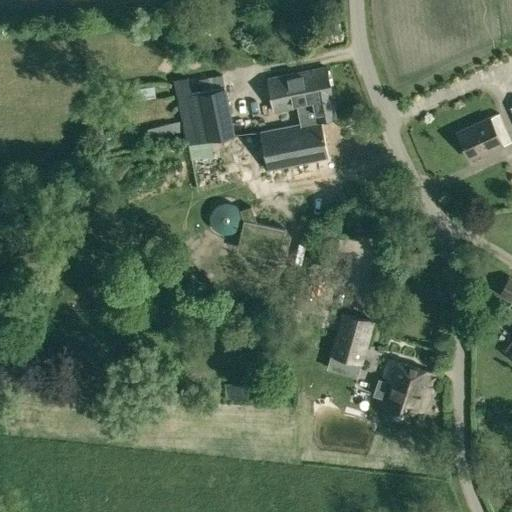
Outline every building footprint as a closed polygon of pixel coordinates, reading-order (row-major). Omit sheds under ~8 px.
[(298,109),(301,123),(321,119),(336,116),(326,67),(267,78),(274,114),(298,109)] [(163,83),(166,96),(178,96),(191,93),(187,77),(163,83)] [(191,93),(178,96),(188,146),(210,141),(232,137),(235,136),(225,86),(191,93)] [(499,113),(458,131),(469,157),(488,149),(490,151),(502,145),(498,135),(506,131),(499,113)] [(321,119),(301,123),(301,124),(260,132),(267,169),(315,159),(328,157),(321,119)] [(242,220),(242,217),(243,216),(244,219),(246,219),(244,228),(244,229),(246,232),(248,236),(250,240),(250,244),(251,249),(255,250),(255,251),(276,255),(281,228),(284,228),(285,227),(256,221),(251,206),(250,206),(250,208),(241,211),(242,212),(241,212),(240,209),(238,207),(236,205),(233,203),(230,202),(227,201),(224,201),(221,202),(218,203),(216,205),(213,207),(212,210),(210,213),(210,216),(210,219),(210,222),(211,225),(213,227),(215,230),(218,232),(221,233),(224,234),(227,234),(230,233),(233,232),(236,230),(238,228),(240,226),(241,223),(242,220)] [(498,294),(511,301),(511,276),(509,275),(498,294)] [(331,353),(363,362),(374,320),(343,311),(331,353)] [(378,409),(421,422),(436,373),(390,359),(384,381),(386,382),(378,409)]
